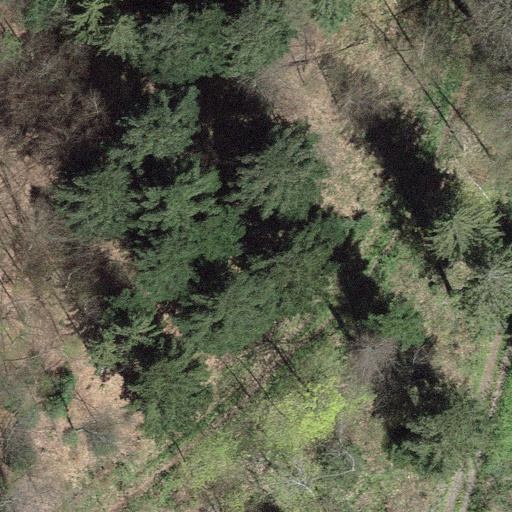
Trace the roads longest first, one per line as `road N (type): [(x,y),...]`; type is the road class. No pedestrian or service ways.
road 1 (track): [(480,0),(448,110),(403,217),(337,312),(104,511)]
road 2 (track): [(467,511),(511,335)]
